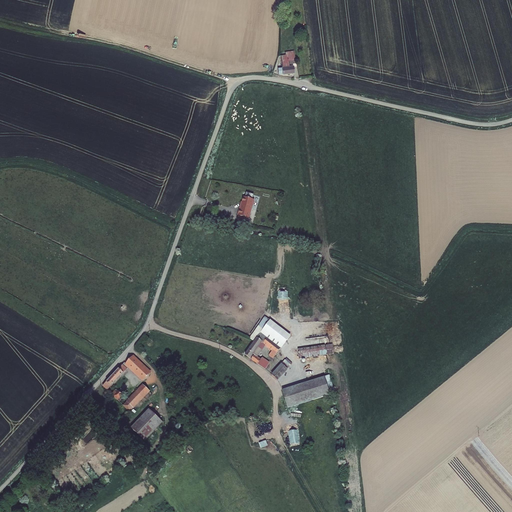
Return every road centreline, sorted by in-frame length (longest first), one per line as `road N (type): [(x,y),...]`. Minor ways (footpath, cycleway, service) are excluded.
road 1 (unclassified): [(511,120),(480,124),(273,79),(239,80),(145,324),(0,489)]
road 2 (track): [(237,82),(123,45),(0,20)]
